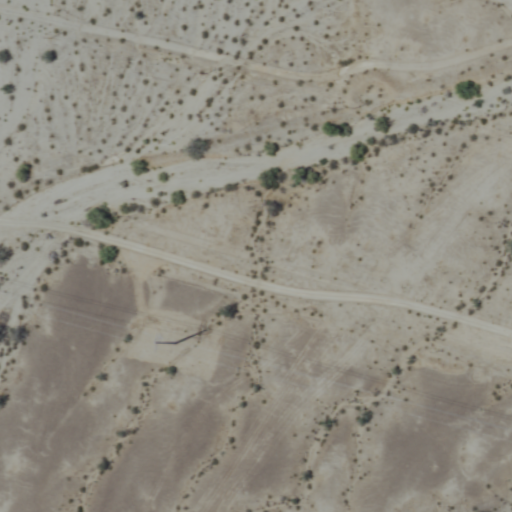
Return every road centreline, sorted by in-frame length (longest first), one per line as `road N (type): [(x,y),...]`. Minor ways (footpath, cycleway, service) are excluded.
road 1 (track): [(0,224),(55,228),(254,287),(383,302),(511,338)]
road 2 (track): [(0,10),(319,79),(363,66),(437,66),(511,43)]
